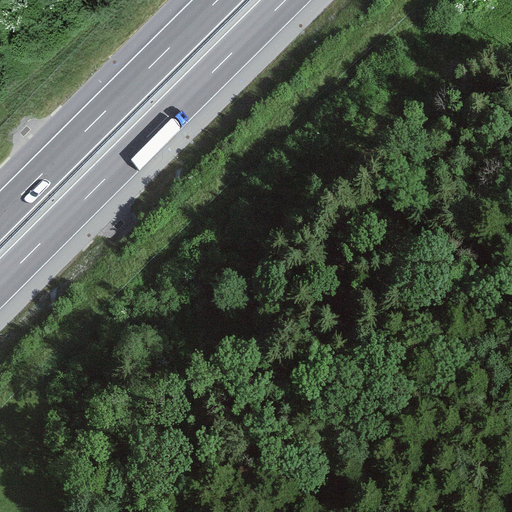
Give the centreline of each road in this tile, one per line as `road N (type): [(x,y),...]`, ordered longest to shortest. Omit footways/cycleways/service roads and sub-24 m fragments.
road 1 (motorway): [(0,284),(286,0)]
road 2 (motorway): [(217,0),(0,216)]
